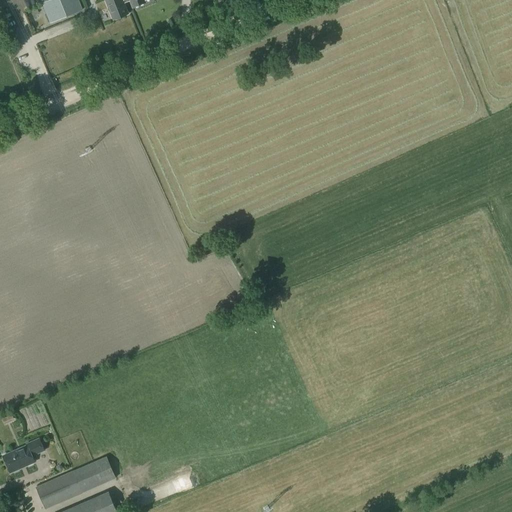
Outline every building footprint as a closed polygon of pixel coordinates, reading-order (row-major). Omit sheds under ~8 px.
[(55,0),(42,5),(50,24),(81,11),(76,0),(55,0)] [(105,0),(113,20),(128,14),(122,0),(105,0)] [(286,23),(291,21),(288,14),(270,21),(274,34),(288,29),(286,23)] [(49,27),(48,25),(38,29),(41,36),(51,32),(49,27)] [(11,415),(1,420),(3,425),(13,420),(11,415)] [(24,445),(1,455),(9,473),(35,462),(32,455),(44,450),(39,438),(24,444),(24,445)] [(106,457),(99,460),(108,481),(115,478),(106,457)] [(36,487),(46,508),(82,492),(73,471),(36,487)] [(116,511),(109,494),(66,511),(116,511)]
